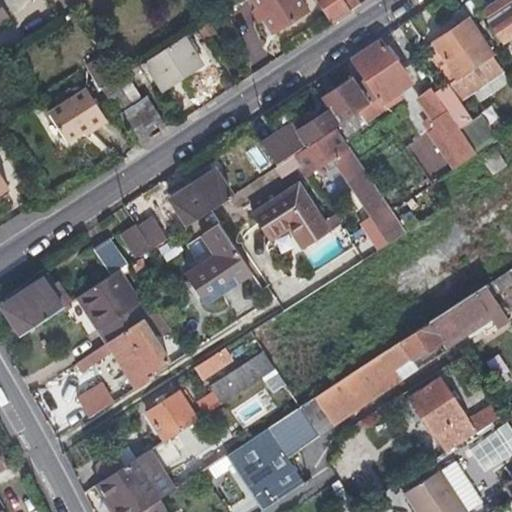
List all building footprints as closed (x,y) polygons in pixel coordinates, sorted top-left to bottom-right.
[(265,23),(250,0),(240,0),(227,9),(221,12),(238,40),(265,23)] [(293,6),(300,17),(307,27),(323,16),(312,0),(276,0),(284,12),(293,6)] [(316,0),(332,22),(359,4),(356,0),(316,0)] [(511,0),(497,0),(489,5),(486,0),(476,0),(504,42),(511,35),(511,0)] [(435,42),(447,60),(459,78),(493,55),(470,20),(435,42)] [(145,62),(155,76),(164,90),(202,66),(183,37),(145,62)] [(366,80),(378,98),(380,100),(342,126),(349,137),(408,98),(398,82),(408,75),(383,37),(352,57),(366,80)] [(85,64),(100,89),(117,78),(100,54),(85,64)] [(100,89),(109,102),(117,115),(124,111),(141,99),(124,74),(117,78),(100,89)] [(341,123),(378,98),(366,80),(358,85),(353,77),(324,96),(332,109),(341,123)] [(478,154),(455,120),(433,86),(419,95),(463,163),(478,154)] [(86,90),(48,114),(66,143),(87,130),(90,133),(106,122),(86,90)] [(279,165),(341,123),(332,109),(301,129),(296,121),(264,142),(279,165)] [(134,125),(124,111),(117,115),(126,130),(134,125)] [(353,147),(340,128),(299,154),(312,173),(328,163),(332,168),(339,163),(336,158),(353,147)] [(404,146),(424,173),(442,160),(422,133),(404,146)] [(353,147),(336,158),(339,163),(391,241),(407,231),(353,147)] [(233,195),(224,183),(215,170),(171,200),(188,225),(233,195)] [(331,229),(301,183),(254,213),(271,238),(291,225),(305,246),(331,229)] [(156,246),(148,235),(140,223),(127,232),(143,255),(156,246)] [(95,248),(113,275),(124,268),(130,264),(112,238),(95,248)] [(215,238),(192,253),(170,268),(185,292),(204,281),(219,302),(246,284),(215,238)] [(113,275),(86,294),(105,323),(98,328),(108,342),(132,326),(144,318),(150,315),(153,312),(124,268),(113,275)] [(64,308),(54,294),(44,279),(3,307),(21,336),(64,308)] [(403,341),(411,353),(424,345),(428,349),(454,333),(463,329),(491,311),(501,327),(510,321),(488,286),(403,341)] [(79,298),(98,328),(105,323),(86,294),(79,298)] [(153,312),(150,315),(165,338),(174,332),(159,308),(153,312)] [(171,359),(144,318),(132,326),(108,342),(76,363),(81,371),(113,351),(137,386),(156,374),(153,371),(171,359)] [(384,370),(411,353),(403,341),(301,406),(321,435),(394,385),(384,370)] [(277,368),(271,360),(266,352),(214,385),(224,401),(277,368)] [(196,366),(199,371),(202,376),(223,362),(217,353),(196,366)] [(493,406),(482,414),(470,421),(442,378),(412,397),(447,453),(501,418),(493,406)] [(83,400),(88,407),(93,415),(116,399),(107,385),(83,400)] [(148,413),(165,440),(197,419),(180,392),(148,413)] [(220,404),(217,398),(213,393),(199,403),(206,413),(220,404)] [(288,457),(321,435),(301,406),(268,427),(288,457)] [(463,446),(477,473),(511,454),(511,426),(510,422),(463,446)] [(288,457),(268,427),(222,457),(257,511),(258,511),(302,484),(285,458),(288,457)] [(159,469),(148,451),(125,465),(102,480),(97,483),(115,511),(137,511),(144,508),(161,497),(148,476),(159,469)] [(102,480),(125,465),(117,453),(94,467),(102,480)] [(172,490),(159,469),(148,476),(161,497),(172,490)] [(407,493),(419,511),(466,511),(469,510),(443,470),(407,493)] [(205,487),(197,473),(186,481),(195,494),(205,487)] [(359,509),(369,503),(379,496),(363,474),(344,486),(359,509)] [(188,511),(173,489),(172,490),(161,497),(144,508),(137,511),(188,511)]
